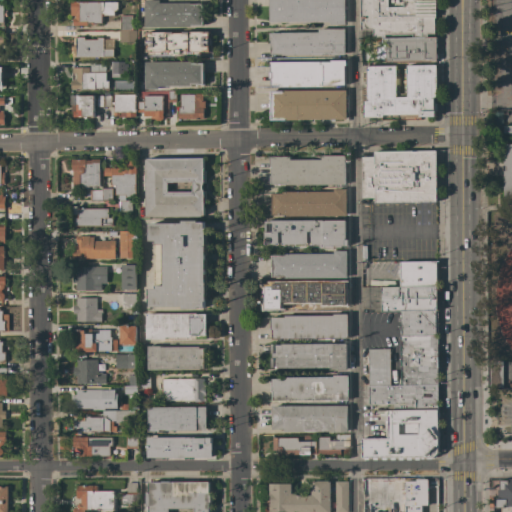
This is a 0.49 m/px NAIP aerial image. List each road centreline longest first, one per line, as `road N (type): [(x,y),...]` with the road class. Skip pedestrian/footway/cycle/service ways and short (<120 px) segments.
road 1 (residential): [(237,511),(235,0)]
road 2 (residential): [(37,511),(37,0)]
road 3 (residential): [(460,132),(0,141)]
road 4 (secondary): [(461,462),(460,132)]
road 5 (residential): [(237,464),(0,464)]
